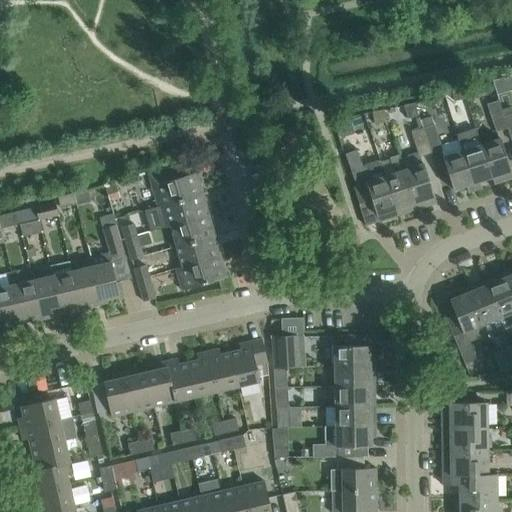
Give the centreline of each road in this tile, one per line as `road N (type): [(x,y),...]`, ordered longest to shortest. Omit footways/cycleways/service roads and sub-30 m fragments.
road 1 (residential): [(0,363),(268,299)]
road 2 (track): [(0,174),(219,125)]
road 3 (residential): [(413,511),(411,294)]
road 4 (residential): [(268,299),(219,125)]
road 5 (residential): [(268,299),(411,294)]
road 6 (residential): [(411,294),(442,249),(511,224)]
